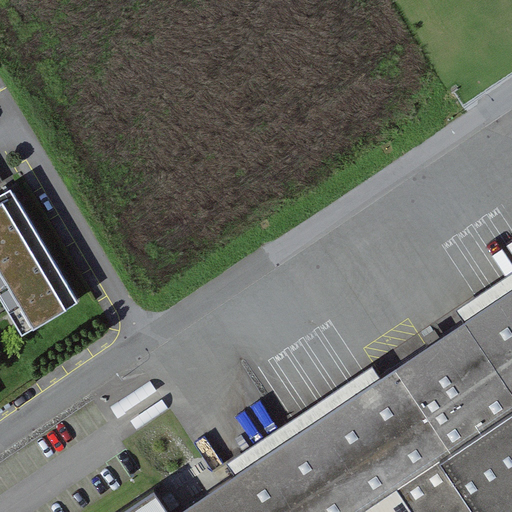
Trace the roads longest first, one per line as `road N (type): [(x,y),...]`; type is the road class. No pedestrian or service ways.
road 1 (residential): [(511,93),(141,347)]
road 2 (residential): [(0,143),(19,131),(141,347)]
road 3 (residential): [(141,347),(0,442)]
